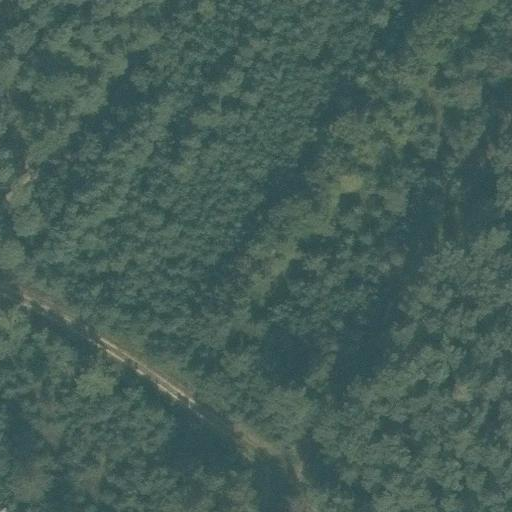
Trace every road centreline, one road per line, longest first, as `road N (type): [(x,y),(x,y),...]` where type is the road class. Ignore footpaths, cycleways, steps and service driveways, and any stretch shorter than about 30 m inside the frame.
road 1 (track): [(285,488),(511,124)]
road 2 (track): [(0,291),(64,317),(209,411),(285,488)]
